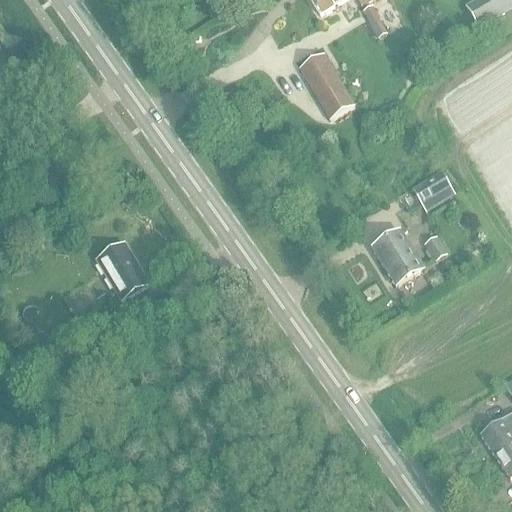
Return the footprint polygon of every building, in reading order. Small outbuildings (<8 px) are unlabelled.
[(351,0),(354,0),(362,12),(381,0),(310,0),(321,18),(351,0)] [(511,0),(488,0),(468,12),(480,35),(511,16),(511,0)] [(373,7),(364,12),(378,39),(387,34),(373,7)] [(300,74),(331,127),(356,112),(326,59),(300,74)] [(414,193),(427,215),(455,198),(441,176),(414,193)] [(373,252),(396,290),(424,272),(401,235),(373,252)] [(448,258),(437,240),(424,248),(435,266),(448,258)] [(96,264),(121,305),(149,288),(125,247),(96,264)] [(511,382),(503,388),(511,401),(511,382)] [(494,460),(511,448),(511,417),(502,424),(502,423),(479,439),(494,460)] [(511,448),(494,460),(508,482),(511,479),(511,448)]
